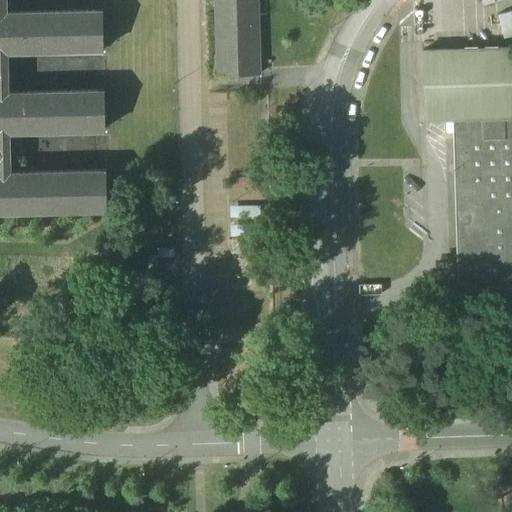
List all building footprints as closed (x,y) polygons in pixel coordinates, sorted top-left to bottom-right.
[(0,0),(0,220),(109,218),(107,174),(12,176),(11,139),(107,136),(106,93),(10,96),(10,60),(106,56),(104,14),(9,14),(9,0),(0,0)] [(263,79),(261,0),(212,0),(215,80),(263,79)] [(511,8),(496,11),(499,31),(511,28),(511,8)] [(511,43),(482,45),(484,117),(511,116),(511,43)] [(511,119),(456,121),(461,284),(511,283),(511,119)] [(424,214),(423,269),(451,270),(451,215),(424,214)]
